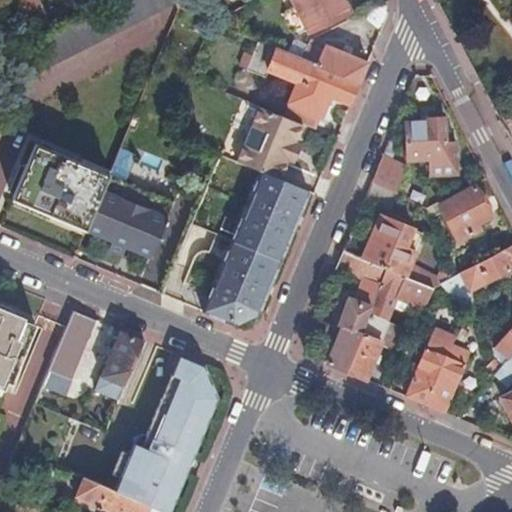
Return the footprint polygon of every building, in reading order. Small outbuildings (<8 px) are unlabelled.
[(19,0),(35,32),(51,23),(39,0),(19,0)] [(122,0),(40,42),(24,79),(47,68),(48,65),(59,61),(59,59),(71,55),(71,53),(84,49),(84,47),(97,42),(97,41),(110,36),(110,34),(122,30),(121,28),(135,24),(134,22),(146,17),(146,16),(160,11),(159,9),(176,3),(174,0),(122,0)] [(311,33),(310,31),(349,12),(342,0),(294,0),(309,28),(305,30),(307,35),(311,33)] [(220,10),(224,16),(229,14),(225,8),(220,10)] [(311,39),(300,58),(359,82),(368,61),(311,39)] [(300,58),(258,42),(246,70),(266,78),(269,70),(297,83),(291,103),(321,114),(322,115),(330,95),(351,104),(359,82),(300,58)] [(321,114),(291,103),(285,117),(302,125),(314,129),(321,114)] [(285,117),(260,107),(251,127),(266,133),(259,151),(243,145),(236,162),(260,172),(279,180),(302,125),(285,117)] [(427,120),(406,122),(408,160),(453,158),(452,145),(447,145),(446,118),(427,118),(427,120)] [(13,200),(85,230),(109,175),(37,144),(13,200)] [(406,166),(382,155),(371,182),(394,193),(406,166)] [(279,180),(260,172),(231,241),(279,261),(307,192),(279,180)] [(143,188),(109,175),(85,230),(111,241),(107,250),(115,254),(143,188)] [(476,186),(439,205),(458,240),(474,232),(471,226),(491,216),(476,186)] [(174,201),(143,188),(115,254),(120,255),(124,246),(150,257),(174,201)] [(367,244),(362,258),(386,268),(404,275),(415,249),(406,246),(413,228),(380,214),(374,227),(367,244)] [(362,242),(367,244),(374,227),(369,225),(362,242)] [(406,246),(415,249),(422,232),(413,228),(406,246)] [(279,261),(231,241),(201,311),(231,323),(258,312),(279,261)] [(511,269),(511,246),(454,276),(442,282),(456,298),(511,269)] [(362,258),(343,250),(336,268),(379,285),(386,268),(362,258)] [(423,307),(432,287),(404,275),(386,268),(379,285),(371,307),(346,372),(361,378),(366,380),(380,345),(389,321),(386,319),(391,306),(396,296),(410,302),(423,307)] [(406,313),(410,302),(396,296),(391,306),(406,313)] [(346,372),(371,307),(349,299),(340,321),(342,326),(327,364),(346,372)] [(34,327),(0,312),(0,380),(10,384),(34,327)] [(95,321),(74,312),(48,376),(56,378),(58,374),(70,379),(95,321)] [(328,327),(314,321),(309,334),(323,340),(328,327)] [(389,321),(380,345),(396,351),(405,328),(389,321)] [(511,325),(496,343),(493,347),(510,358),(511,354),(511,325)] [(143,341),(119,331),(101,376),(124,386),(143,341)] [(431,335),(406,396),(410,398),(425,404),(451,343),(431,335)] [(470,351),(452,344),(451,343),(425,404),(444,413),(470,351)] [(203,367),(183,358),(149,438),(143,436),(136,439),(114,492),(161,511),(170,511),(217,398),(203,367)] [(511,391),(501,397),(511,417),(511,391)] [(161,511),(114,492),(84,479),(76,498),(107,511),(161,511)] [(11,511),(18,496),(1,489),(0,491),(0,511),(11,511)]
